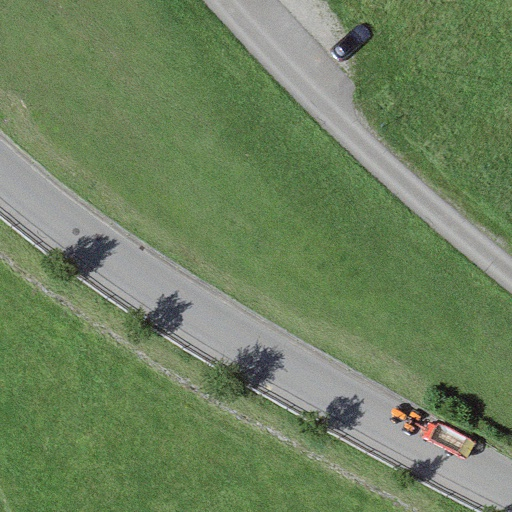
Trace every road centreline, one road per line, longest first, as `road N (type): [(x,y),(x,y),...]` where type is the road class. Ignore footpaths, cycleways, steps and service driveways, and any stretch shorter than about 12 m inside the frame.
road 1 (tertiary): [(511,487),(218,325),(48,209),(0,166)]
road 2 (unclassified): [(511,275),(423,200),(230,0)]
